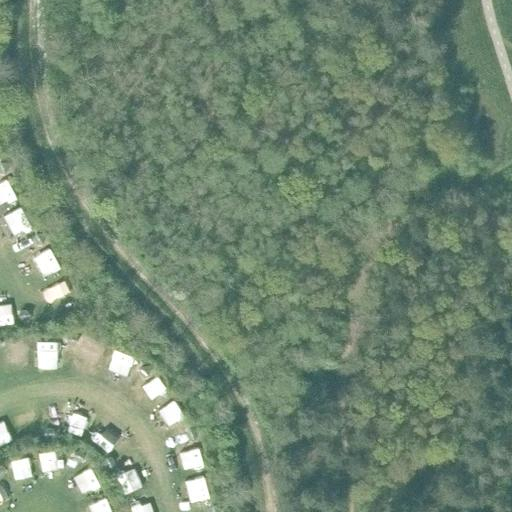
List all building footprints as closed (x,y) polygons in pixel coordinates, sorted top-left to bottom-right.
[(0,162),(0,172),(4,173),(10,167),(8,163),(0,162)] [(36,233),(33,240),(35,244),(41,243),(45,237),(43,233),(36,233)] [(20,310),(18,316),(22,323),(26,322),(29,315),(26,309),(20,310)] [(71,332),(66,338),(68,344),(74,345),(77,341),(75,333),(71,332)] [(139,368),(137,374),(143,378),(148,376),(150,368),(147,365),(139,368)] [(45,428),(43,433),(47,441),(50,441),(55,433),(52,428),(45,428)] [(188,429),(184,433),(187,439),(193,439),(198,433),(197,429),(188,429)] [(79,449),(73,454),(73,460),(78,462),(83,459),(82,451),(79,449)] [(105,457),(100,464),(102,467),(110,468),(113,463),(111,457),(105,457)]
